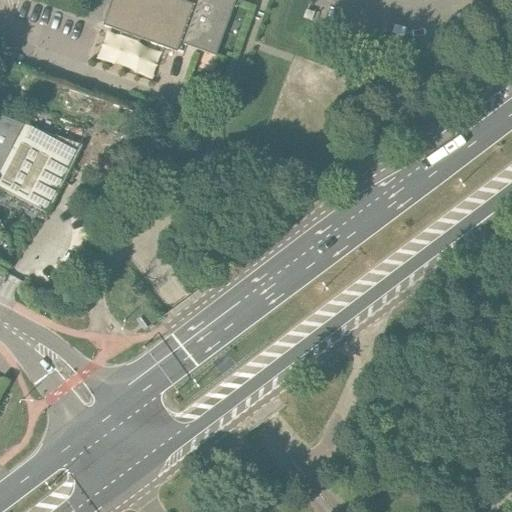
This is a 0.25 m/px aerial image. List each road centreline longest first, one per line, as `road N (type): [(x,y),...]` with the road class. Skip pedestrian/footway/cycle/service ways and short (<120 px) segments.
road 1 (primary): [(511,114),(117,409)]
road 2 (primary): [(131,476),(511,192)]
road 3 (residential): [(0,41),(172,104)]
road 4 (residential): [(117,409),(70,356),(0,322)]
road 5 (residential): [(0,327),(82,436)]
